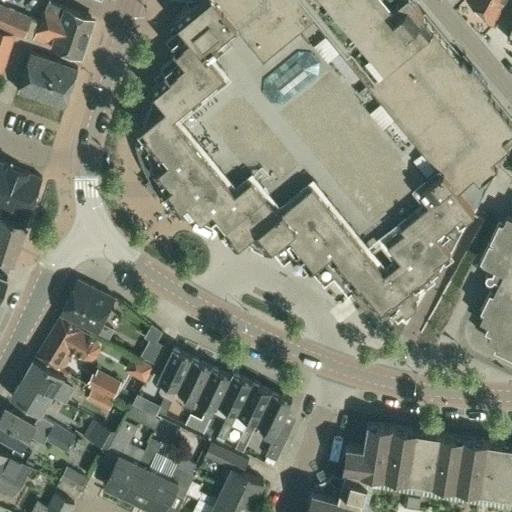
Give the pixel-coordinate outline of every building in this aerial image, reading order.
[(79,56),(93,21),(91,16),(51,0),(47,0),(33,36),(79,56)] [(137,143),(136,143),(142,161),(153,177),(163,169),(173,180),(173,181),(174,182),(171,185),(169,183),(159,191),(172,206),(187,217),(188,218),(189,217),(188,216),(192,213),(200,217),(222,229),(235,245),(246,236),(253,244),(262,250),(269,245),(283,260),(289,256),(301,270),(303,273),(305,272),(311,267),(324,282),(333,276),(347,293),(353,288),(353,289),(366,305),(372,300),(380,312),(388,306),(397,317),(397,318),(398,317),(416,303),(411,296),(427,282),(424,277),(439,265),(459,230),(469,214),(469,213),(467,211),(472,207),(476,204),(470,197),(478,191),(481,189),(482,191),(492,173),(511,138),(511,118),(506,111),(490,91),(492,90),(485,82),(487,80),(473,62),(470,64),(463,56),(462,58),(424,13),(413,0),(190,0),(175,12),(188,29),(171,43),(179,53),(163,65),(146,118),(141,132),(145,138),(138,144),(137,143)] [(470,0),(495,24),(506,5),(507,0),(470,0)] [(0,25),(23,34),(30,16),(0,3),(0,25)] [(0,70),(2,71),(15,32),(0,26),(0,70)] [(64,103),(76,66),(29,50),(17,87),(64,103)] [(0,207),(28,218),(42,177),(0,160),(0,207)] [(0,257),(13,263),(26,225),(2,216),(4,210),(0,208),(0,257)] [(511,213),(507,211),(482,261),(495,267),(492,272),(488,271),(487,276),(490,281),(495,277),(498,278),(479,317),(494,324),(487,338),(511,349),(511,213)] [(97,329),(114,295),(78,276),(60,312),(97,329)] [(98,342),(93,336),(59,315),(36,351),(62,367),(73,349),(82,354),(90,355),(96,350),(98,342)] [(145,334),(157,340),(163,330),(152,323),(145,334)] [(172,397),(178,387),(177,386),(193,354),(173,344),(157,377),(167,381),(166,382),(162,382),(159,389),(161,393),(164,394),(157,409),(165,413),(172,397)] [(196,395),(212,363),(193,354),(177,386),(178,387),(189,392),(184,403),(192,407),(198,396),(196,395)] [(42,386),(52,392),(63,374),(33,356),(21,376),(30,381),(31,378),(42,384),(42,386)] [(144,379),(151,366),(133,356),(126,369),(144,379)] [(217,401),(230,372),(212,363),(196,395),(198,396),(209,401),(204,413),(211,416),(218,401),(217,401)] [(113,397),(122,380),(98,368),(89,385),(113,397)] [(237,411),(253,379),(232,369),(230,372),(217,401),(218,401),(230,407),(225,418),(233,422),(238,411),(237,411)] [(41,411),(52,392),(42,386),(42,384),(31,378),(30,381),(21,376),(11,393),(41,411)] [(237,411),(238,411),(250,417),(245,427),(253,431),(258,421),(257,420),(272,388),(253,379),(237,411)] [(106,395),(92,388),(87,397),(101,405),(106,395)] [(272,440),(266,454),(276,459),(288,435),(277,430),(292,398),(272,388),(257,420),(258,421),(269,426),(264,437),(272,440)] [(155,412),(157,409),(159,404),(152,400),(148,409),(155,412)] [(33,421),(4,405),(0,411),(0,433),(20,445),(27,433),(44,442),(46,437),(67,449),(77,433),(42,415),(35,416),(33,421)] [(85,435),(107,447),(117,430),(94,417),(85,435)] [(318,482),(316,488),(313,487),(306,511),(358,511),(371,471),(511,493),(511,442),(369,419),(365,444),(348,442),(344,468),(347,468),(344,475),(334,472),(335,472),(334,471),(328,476),(322,480),(315,481),(315,482),(318,482)] [(123,493),(139,461),(129,456),(135,443),(126,438),(132,424),(122,420),(117,430),(107,447),(101,457),(113,462),(103,483),(123,493)] [(231,465),(223,484),(255,499),(264,479),(243,469),(249,458),(211,440),(205,453),(231,465)] [(28,464),(0,448),(0,485),(12,492),(28,464)] [(123,493),(143,502),(159,470),(146,464),(152,453),(144,449),(139,461),(123,493)] [(184,496),(187,491),(192,479),(196,472),(175,462),(169,475),(159,470),(143,502),(163,511),(174,491),(184,496)] [(87,477),(82,474),(75,485),(80,488),(87,477)] [(216,497),(202,490),(199,488),(201,484),(192,479),(187,491),(213,504),(230,511),(248,511),(255,499),(223,484),(216,497)] [(54,491),(47,504),(43,511),(68,511),(74,501),(54,491)]
